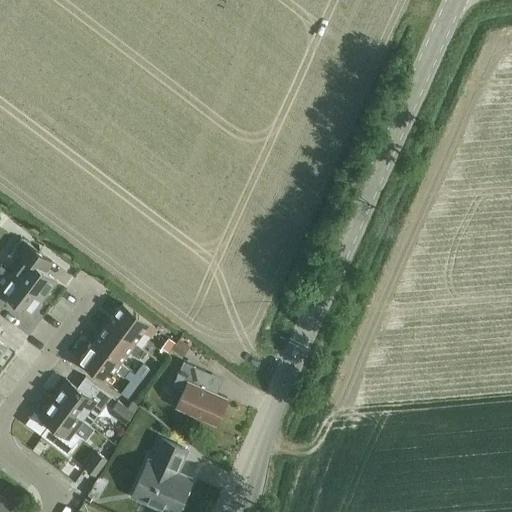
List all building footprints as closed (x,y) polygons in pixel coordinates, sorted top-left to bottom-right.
[(12,273),(43,297),(56,279),(34,263),(41,253),(21,237),(8,254),(20,264),(12,273)] [(0,264),(0,306),(1,307),(8,297),(30,314),(43,297),(12,273),(0,264)] [(108,322),(135,342),(143,331),(150,336),(156,328),(122,302),(108,322)] [(138,357),(144,350),(135,342),(108,322),(93,341),(120,362),(129,350),(138,357)] [(153,355),(161,361),(176,342),(168,336),(153,355)] [(129,368),(120,362),(93,341),(79,361),(105,381),(115,369),(124,376),(129,368)] [(176,406),(216,424),(228,398),(199,385),(206,370),(183,360),(173,384),(184,389),(176,406)] [(135,373),(142,378),(150,368),(142,363),(135,373)] [(127,398),(142,378),(135,373),(120,392),(127,398)] [(52,396),(83,419),(90,424),(98,413),(111,395),(85,375),(77,386),(66,378),(52,396)] [(74,431),(83,419),(52,396),(38,415),(49,423),(41,434),(67,454),(81,436),(74,431)] [(108,412),(125,424),(135,410),(118,398),(108,412)] [(192,478),(177,471),(187,449),(162,438),(151,460),(148,458),(131,496),(167,511),(176,511),(179,507),(183,506),(181,501),(192,478)] [(85,467),(94,475),(106,459),(97,451),(85,467)] [(0,511),(7,511),(13,505),(0,494),(0,511)]
